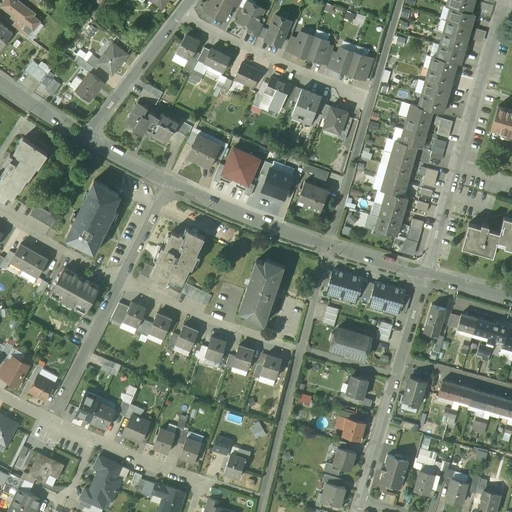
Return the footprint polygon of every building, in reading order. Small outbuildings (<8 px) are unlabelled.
[(35,12),(18,0),(3,0),(0,4),(18,18),(17,21),(31,31),(39,20),(33,15),(35,12)] [(150,0),(162,9),(168,0),(150,0)] [(210,0),(210,1),(206,2),(204,6),(205,10),(209,12),(211,12),(217,15),(217,14),(223,17),(226,16),(232,3),(233,0),(210,0)] [(475,0),(473,0),(447,0),(446,6),(450,7),(471,13),(475,0)] [(252,8),(246,5),(238,21),(250,27),(253,29),(257,21),(263,9),(254,4),(252,8)] [(471,13),(450,7),(446,19),(471,26),(474,14),(471,13)] [(290,20),(275,14),(269,29),(265,39),(280,45),(287,29),(291,20),(290,20)] [(297,19),(291,17),(290,20),(291,20),(287,29),(292,31),(297,19)] [(471,26),(446,19),(443,32),(467,39),(471,26)] [(17,21),(13,26),(27,36),(31,31),(17,21)] [(257,21),(253,29),(250,27),(248,32),(258,36),(262,26),(263,24),(257,21)] [(13,32),(0,22),(0,48),(13,32)] [(91,26),(85,35),(90,39),(96,30),(91,26)] [(269,29),(262,26),(258,36),(265,39),(269,29)] [(477,29),(476,40),(484,41),(486,30),(477,29)] [(293,52),(307,56),(314,35),(301,31),(298,38),(293,52)] [(467,39),(443,32),(439,44),(464,51),(467,39)] [(200,42),(186,35),(177,51),(191,59),(196,50),(200,42)] [(314,35),(307,56),(320,61),(325,48),(327,40),(314,35)] [(290,36),(285,49),(293,52),(298,38),(290,36)] [(100,60),(98,63),(100,65),(112,74),(127,55),(113,44),(100,60)] [(464,51),(439,44),(436,57),(457,63),(460,64),(464,51)] [(210,50),(204,47),(201,53),(198,59),(204,63),(210,50)] [(354,51),(341,47),(338,54),(333,67),(333,68),(347,73),(354,51)] [(230,57),(211,48),(210,50),(204,63),(205,63),(205,61),(212,65),(213,64),(224,69),(230,57)] [(332,50),(325,48),(320,61),(327,64),(331,52),(332,50)] [(196,50),(191,59),(186,66),(192,70),(198,59),(201,53),(196,50)] [(367,56),(354,51),(347,73),(360,77),(360,76),(365,63),(367,56)] [(338,54),(331,52),(327,64),(327,65),(333,67),(338,54)] [(100,60),(92,54),(87,62),(93,67),(97,69),(100,65),(98,63),(100,60)] [(87,62),(78,55),(74,61),(89,72),(93,67),(87,62)] [(436,57),(432,56),(429,68),(453,75),(457,63),(436,57)] [(34,63),(32,61),(25,70),(40,82),(47,73),(47,72),(34,63)] [(51,69),(42,62),(40,65),(35,62),(34,63),(47,72),(47,73),(48,73),(51,69)] [(242,63),(235,79),(253,87),(260,72),(242,63)] [(371,65),(365,63),(360,76),(367,79),(371,65)] [(453,75),(429,68),(425,81),(449,88),(453,75)] [(49,72),(41,83),(54,93),(62,83),(49,72)] [(89,72),(76,90),(90,101),(103,83),(89,72)] [(291,85),(272,76),(265,91),(273,95),(284,100),(285,97),(291,85)] [(232,81),(227,78),(222,88),(228,91),(232,81)] [(449,88),(425,81),(421,93),(446,100),(449,88)] [(163,92),(148,84),(145,89),(160,98),(163,92)] [(291,85),(285,97),(291,99),(296,87),(291,85)] [(291,99),(291,100),(297,102),(302,89),(296,87),(291,99)] [(160,98),(145,89),(141,95),(156,104),(160,98)] [(321,97),(302,89),(297,102),(292,115),(311,123),(316,110),(321,97)] [(264,95),(258,92),(253,104),(259,107),(264,95)] [(446,100),(421,93),(418,106),(432,110),(442,113),(446,100)] [(284,100),(273,95),(269,106),(279,111),(281,106),(284,100)] [(291,99),(285,97),(284,100),(281,106),(287,109),(291,100),(291,99)] [(328,99),(321,97),(316,110),(323,112),(326,104),(328,99)] [(148,107),(138,101),(126,121),(135,126),(133,129),(143,135),(146,129),(151,119),(147,116),(144,114),(148,107)] [(323,112),(321,118),(326,120),(331,106),(326,104),(323,112)] [(418,106),(410,104),(407,116),(429,122),(432,110),(418,106)] [(347,111),(331,106),(326,120),(324,127),(325,127),(326,125),(339,129),(339,132),(345,116),(347,111)] [(511,109),(498,106),(491,128),(506,132),(505,135),(508,136),(509,133),(511,134),(511,109)] [(161,112),(159,116),(150,111),(147,116),(151,119),(146,129),(168,140),(173,129),(175,130),(179,122),(161,112)] [(352,118),(345,116),(339,132),(337,137),(345,140),(352,118)] [(429,122),(407,116),(403,128),(425,135),(429,122)] [(453,120),(441,117),(439,125),(450,129),(453,120)] [(193,126),(182,121),(177,131),(187,137),(193,126)] [(450,129),(439,125),(437,132),(448,136),(450,129)] [(425,135),(403,128),(400,141),(417,146),(422,147),(425,135)] [(211,135),(199,130),(197,134),(198,134),(197,137),(207,142),(211,135)] [(192,131),(186,142),(192,145),(197,134),(192,131)] [(192,145),(187,156),(198,161),(207,142),(197,137),(198,134),(197,134),(192,145)] [(223,141),(211,135),(207,142),(219,148),(221,145),(223,141)] [(11,167),(3,178),(0,176),(0,197),(2,199),(6,193),(13,197),(19,188),(17,187),(20,183),(22,185),(28,177),(26,176),(29,172),(32,174),(37,165),(41,159),(43,160),(47,153),(23,137),(14,151),(20,155),(18,159),(10,154),(4,163),(11,167)] [(446,141),(435,138),(433,145),(444,148),(446,141)] [(400,141),(395,140),(391,152),(414,158),(417,146),(400,141)] [(207,142),(198,161),(210,167),(216,156),(221,145),(219,148),(207,142)] [(221,145),(216,156),(222,159),(227,148),(221,145)] [(222,173),(248,185),(249,183),(260,159),(233,147),(225,166),(222,173)] [(443,154),(432,151),(430,156),(441,160),(443,154)] [(414,158),(391,152),(388,165),(410,171),(414,158)] [(265,161),(260,173),(267,176),(270,167),(272,163),(265,161)] [(222,173),(225,166),(220,163),(213,180),(218,182),(222,173)] [(330,171),(305,163),(303,169),(315,173),(313,178),(325,183),(330,171)] [(410,171),(388,165),(384,177),(406,183),(410,171)] [(273,194),(281,171),(270,167),(267,176),(262,190),(273,194)] [(438,171),(427,168),(424,175),(436,179),(438,171)] [(289,184),(293,175),(281,171),(273,194),(284,198),(289,184)] [(289,184),(296,186),(301,174),(294,171),(293,175),(289,184)] [(436,179),(424,175),(422,183),(434,186),(436,179)] [(406,183),(384,177),(381,189),(386,191),(403,196),(406,183)] [(94,180),(88,193),(90,194),(79,215),(77,214),(66,237),(77,242),(77,243),(95,252),(102,236),(96,233),(98,228),(104,231),(115,209),(108,205),(109,203),(112,205),(118,194),(107,188),(107,187),(94,180)] [(329,189),(305,180),(297,202),(321,211),(329,189)] [(255,185),(249,183),(248,185),(244,193),(250,196),(255,185)] [(432,191),(421,188),(420,193),(431,197),(432,191)] [(403,196),(386,191),(382,203),(404,210),(408,197),(403,196)] [(429,204),(417,200),(415,207),(427,211),(429,204)] [(404,210),(382,203),(378,216),(400,222),(404,210)] [(57,217),(36,204),(30,214),(51,227),(57,217)] [(400,222),(378,216),(375,229),(397,235),(400,222)] [(62,220),(57,217),(51,227),(56,230),(62,220)] [(424,221),(412,217),(410,225),(421,229),(424,221)] [(511,219),(504,217),(499,232),(497,240),(511,244),(511,219)] [(488,225),(481,223),(480,227),(468,223),(461,246),(492,255),(497,240),(499,232),(487,229),(488,225)] [(421,229),(410,225),(406,238),(418,241),(421,229)] [(179,235),(172,231),(164,247),(162,246),(156,259),(157,260),(154,267),(149,277),(166,285),(169,279),(171,278),(173,281),(176,279),(182,282),(184,279),(190,266),(192,267),(198,254),(196,253),(204,236),(188,229),(185,234),(184,236),(181,233),(179,235)] [(34,251),(20,243),(10,261),(24,268),(34,251)] [(34,251),(24,268),(38,276),(48,259),(34,251)] [(281,264),(265,258),(263,265),(255,263),(240,309),(247,311),(245,317),(264,324),(274,296),(273,296),(274,291),(275,292),(281,274),(278,273),(281,264)] [(182,282),(176,279),(173,281),(171,278),(169,279),(166,285),(149,277),(154,267),(145,263),(139,274),(181,294),(186,283),(188,280),(184,279),(182,282)] [(100,287),(64,267),(50,293),(51,294),(50,296),(59,301),(61,299),(64,300),(62,303),(71,308),(73,305),(76,307),(75,310),(84,315),(85,312),(86,313),(100,287)] [(326,290),(341,295),(348,274),(333,269),(332,272),(327,287),(326,290)] [(327,287),(332,272),(327,270),(322,286),(327,287)] [(341,295),(357,300),(358,296),(363,280),(363,279),(348,274),(341,295)] [(43,279),(36,291),(42,294),(48,282),(43,279)] [(364,297),(369,282),(363,280),(358,296),(364,298),(364,297)] [(368,303),(384,307),(390,286),(375,281),(374,284),(370,299),(368,303)] [(370,299),(374,284),(369,282),(364,297),(370,299)] [(212,295),(186,283),(182,293),(207,305),(212,295)] [(384,307),(399,312),(400,310),(405,294),(406,291),(390,286),(384,307)] [(410,296),(405,294),(400,310),(406,311),(410,296)] [(146,308),(132,302),(124,320),(137,326),(138,326),(141,318),(146,308)] [(445,308),(431,304),(423,331),(437,335),(438,335),(445,308)] [(339,309),(327,305),(322,323),(334,326),(339,309)] [(172,319),(157,313),(153,323),(149,331),(150,331),(164,337),(172,319)] [(448,325),(457,327),(460,316),(451,313),(448,325)] [(477,318),(461,313),(460,316),(457,327),(473,332),(477,318)] [(147,320),(141,318),(138,326),(137,326),(135,331),(142,333),(147,320)] [(492,323),(477,318),(473,332),(488,337),(492,323)] [(147,320),(142,333),(148,336),(150,331),(149,331),(153,323),(147,320)] [(392,324),(381,321),(376,338),(387,341),(392,324)] [(508,327),(492,323),(488,337),(504,341),(508,327)] [(198,331),(184,324),(179,335),(175,343),(176,343),(190,349),(198,331)] [(370,336),(337,327),(331,348),(364,358),(370,336)] [(179,335),(174,332),(168,345),(174,348),(176,343),(175,343),(179,335)] [(438,335),(437,335),(433,350),(439,352),(444,336),(438,335)] [(226,341),(211,336),(208,347),(205,355),(206,355),(220,360),(226,341)] [(511,351),(511,339),(505,337),(502,348),(511,351)] [(6,343),(0,353),(0,354),(1,355),(0,356),(0,360),(4,362),(6,358),(13,346),(6,343)] [(208,347),(202,345),(198,358),(205,360),(206,355),(205,355),(208,347)] [(254,350),(239,345),(235,355),(232,364),(233,364),(248,369),(254,350)] [(511,351),(502,348),(500,356),(511,360),(511,351)] [(235,355),(230,354),(226,367),(232,369),(233,364),(232,364),(235,355)] [(281,359),(266,354),(263,364),(260,373),(261,373),(275,377),(281,359)] [(22,361),(14,357),(12,361),(3,377),(17,385),(25,371),(27,371),(29,367),(27,363),(24,361),(22,361)] [(4,362),(0,369),(0,375),(3,377),(12,361),(6,358),(4,362)] [(116,363),(105,358),(101,369),(112,374),(116,363)] [(257,362),(253,375),(259,377),(261,373),(260,373),(263,364),(257,362)] [(41,371),(35,368),(29,380),(34,383),(38,375),(39,375),(41,371)] [(39,375),(38,375),(34,383),(30,392),(46,400),(54,383),(39,375)] [(367,379),(351,375),(346,393),(359,397),(362,397),(367,379)] [(425,381),(410,376),(402,402),(418,406),(425,381)] [(458,385),(442,380),(438,394),(454,399),(458,385)] [(473,389),(458,385),(454,399),(469,403),(473,389)] [(489,393),(473,389),(469,403),(485,408),(489,393)] [(101,397),(86,390),(76,414),(91,421),(99,403),(101,397)] [(301,400),(311,402),(312,394),(301,393),(301,400)] [(504,398),(489,393),(485,408),(500,412),(504,398)] [(371,399),(362,397),(359,397),(358,402),(370,405),(371,399)] [(511,400),(504,398),(500,412),(511,415),(511,400)] [(130,404),(123,400),(118,413),(125,416),(130,404)] [(115,410),(99,403),(91,421),(107,428),(115,410)] [(139,407),(130,404),(125,416),(130,419),(132,415),(135,416),(139,407)] [(457,411),(451,409),(449,416),(455,418),(457,411)] [(356,414),(343,410),(341,416),(347,418),(347,417),(354,419),(356,414)] [(18,423),(0,413),(0,442),(6,446),(18,423)] [(135,416),(132,415),(130,419),(127,426),(128,428),(125,436),(141,443),(149,422),(135,416)] [(354,419),(347,417),(347,418),(342,435),(358,440),(363,422),(354,419)] [(257,438),(266,434),(261,420),(251,424),(257,438)] [(415,423),(403,420),(401,427),(413,431),(415,423)] [(183,429),(177,426),(174,433),(175,433),(173,440),(178,442),(183,429)] [(174,433),(160,427),(153,446),(168,452),(173,440),(175,433),(174,433)] [(189,431),(183,429),(178,442),(184,444),(186,437),(187,437),(189,431)] [(231,440),(217,435),(213,449),(227,453),(231,440)] [(429,449),(431,437),(424,436),(418,463),(422,464),(421,468),(433,471),(438,451),(429,449)] [(187,437),(186,437),(184,444),(179,456),(194,462),(201,443),(187,437)] [(345,441),(333,438),(331,445),(337,447),(337,446),(343,448),(345,441)] [(239,447),(233,445),(230,454),(237,456),(239,447)] [(343,448),(337,446),(337,447),(338,447),(333,463),(332,463),(332,464),(340,466),(339,467),(349,470),(350,469),(349,469),(352,459),(353,459),(352,459),(354,452),(355,452),(355,451),(343,448)] [(251,451),(239,447),(237,456),(245,458),(245,459),(248,460),(251,451)] [(479,449),(478,457),(488,459),(489,452),(479,449)] [(63,464),(39,453),(29,474),(35,477),(41,480),(46,471),(58,476),(63,464)] [(407,459),(400,457),(401,454),(394,453),(394,455),(387,453),(384,464),(380,466),(382,470),(379,480),(386,482),(385,485),(392,487),(393,484),(400,486),(407,459)] [(237,456),(230,454),(224,472),(239,477),(245,459),(245,458),(237,456)] [(122,466),(99,456),(94,466),(99,468),(94,479),(117,489),(122,478),(123,478),(118,475),(122,466)] [(129,469),(122,466),(118,475),(123,478),(122,478),(125,479),(129,469)] [(446,468),(443,480),(449,481),(450,478),(451,478),(453,470),(446,468)] [(433,473),(419,469),(413,490),(427,494),(430,485),(429,485),(433,473)] [(29,474),(23,472),(21,478),(24,479),(33,483),(35,477),(29,474)] [(142,475),(135,472),(131,483),(138,486),(141,479),(142,475)] [(21,478),(10,473),(5,483),(18,489),(19,489),(20,489),(24,479),(21,478)] [(336,477),(324,473),(322,481),(325,482),(326,482),(334,484),(336,477)] [(479,477),(468,474),(466,482),(467,482),(465,489),(475,492),(479,477)] [(451,478),(450,478),(449,481),(446,491),(447,491),(445,499),(458,503),(460,495),(463,496),(465,489),(467,482),(466,482),(451,478)] [(94,479),(90,489),(85,487),(80,497),(93,503),(104,508),(108,498),(112,500),(117,489),(94,479)] [(141,479),(138,486),(136,491),(142,493),(147,481),(141,479)] [(156,483),(147,481),(142,493),(152,497),(153,493),(156,483)] [(334,484),(326,482),(325,482),(320,501),(330,504),(331,503),(339,505),(344,487),(334,484)] [(178,511),(185,492),(156,483),(153,493),(163,497),(158,511),(178,511)] [(18,489),(9,511),(12,511),(19,511),(20,510),(24,511),(34,511),(41,498),(20,489),(19,489),(18,489)] [(494,511),(500,494),(483,489),(480,497),(482,498),(479,509),(488,511),(494,511)] [(93,503),(82,498),(79,504),(90,508),(93,503)] [(219,501),(209,498),(207,503),(217,506),(219,501)] [(217,506),(207,503),(204,511),(234,511),(217,506)]
